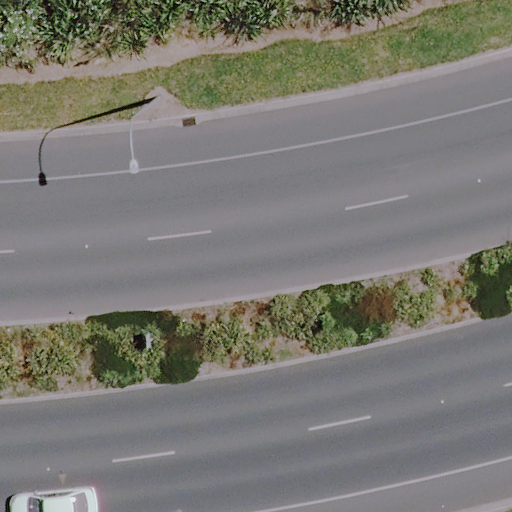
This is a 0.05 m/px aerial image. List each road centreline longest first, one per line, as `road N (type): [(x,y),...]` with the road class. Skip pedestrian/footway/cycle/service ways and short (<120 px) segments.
road 1 (secondary): [(511,398),(339,445),(0,484)]
road 2 (secondary): [(0,115),(292,92),(511,38)]
